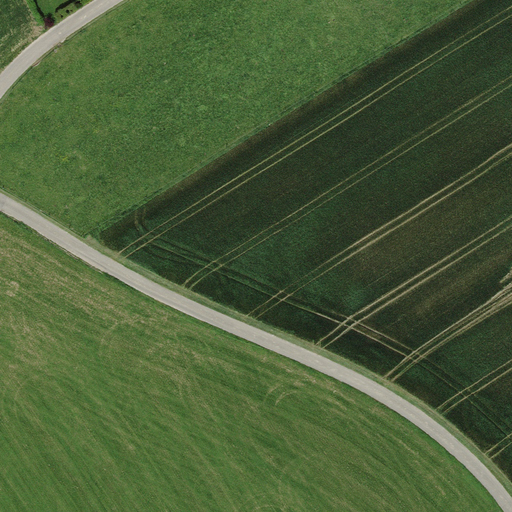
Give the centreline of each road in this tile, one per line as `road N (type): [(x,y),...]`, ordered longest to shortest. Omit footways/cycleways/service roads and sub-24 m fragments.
road 1 (unclassified): [(511,509),(451,443),(402,406),(135,279),(0,201)]
road 2 (unclassified): [(111,0),(30,56),(0,88)]
